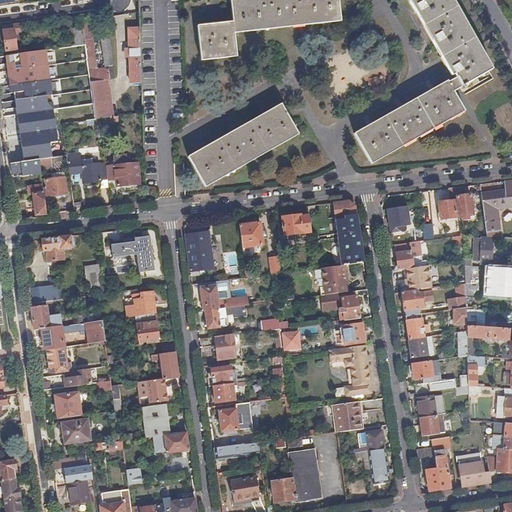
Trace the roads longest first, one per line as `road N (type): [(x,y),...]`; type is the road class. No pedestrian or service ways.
road 1 (residential): [(367,187),(411,505)]
road 2 (residential): [(167,211),(207,511)]
road 3 (residential): [(167,211),(367,187)]
road 4 (residential): [(7,232),(167,211)]
road 5 (residential): [(367,187),(511,169)]
